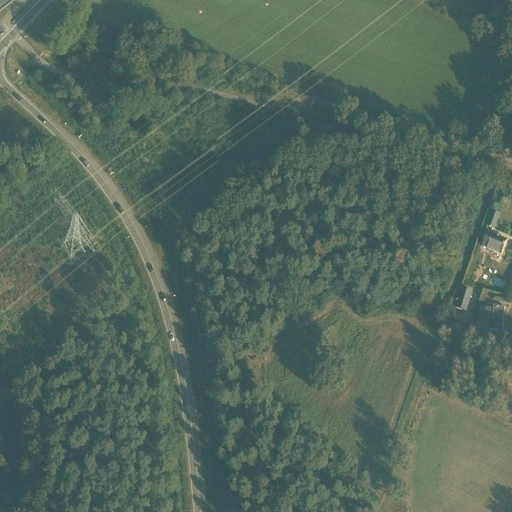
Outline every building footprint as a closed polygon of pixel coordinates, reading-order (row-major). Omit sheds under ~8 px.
[(483,239),(486,240),(483,247),(502,255),(507,242),(491,235),(493,229),(495,230),(500,217),(493,214),(487,228),(488,228),(483,239)] [(466,313),(473,293),(462,290),(455,309),(466,313)] [(493,306),(491,330),(503,331),(505,308),(493,306)] [(480,308),(477,328),(489,329),(491,309),(480,308)] [(486,332),(473,331),(471,344),(484,345),(486,332)]
